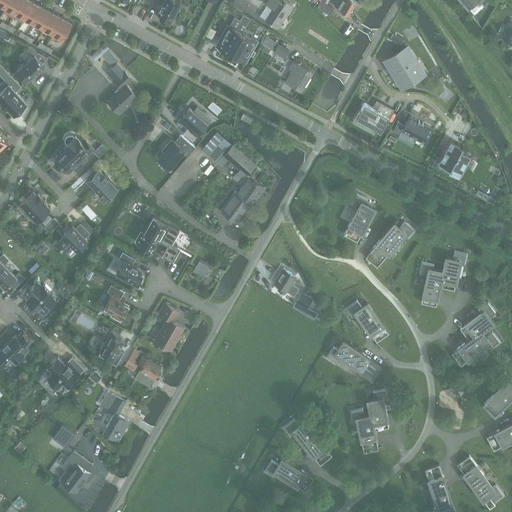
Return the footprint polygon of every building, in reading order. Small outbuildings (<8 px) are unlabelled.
[(0,0),(0,5),(5,8),(9,0),(0,0)] [(14,13),(21,0),(9,0),(5,8),(14,13)] [(24,19),(33,1),(31,0),(21,0),(14,13),(24,19)] [(175,9),(177,10),(181,4),(179,3),(180,1),(177,0),(165,0),(163,3),(162,2),(160,7),(161,8),(160,9),(159,9),(158,9),(160,10),(159,10),(158,10),(159,11),(158,13),(162,15),(160,18),(168,22),(175,9)] [(245,0),(232,0),(231,3),(243,11),(248,2),(245,0)] [(271,10),(265,19),(276,27),(281,18),(284,19),(292,7),(281,0),(269,0),(266,6),(271,10)] [(334,8),(320,0),(316,7),(330,15),(334,8)] [(336,0),(334,4),(351,14),(359,1),(357,0),(336,0)] [(461,0),(469,9),(470,9),(474,14),(484,6),(479,1),(480,0),(461,0)] [(33,24),(43,6),(33,1),(24,19),(33,24)] [(43,29),(52,12),(43,6),(33,24),(43,29)] [(53,34),(62,17),(52,12),(43,29),(53,34)] [(224,41),(220,49),(223,51),(223,52),(230,56),(243,32),(250,19),(244,14),(240,20),(234,17),(230,25),(229,25),(228,27),(227,26),(220,39),(224,41)] [(62,40),(72,22),(62,17),(53,34),(62,40)] [(511,20),(508,26),(509,27),(503,40),(511,44),(511,20)] [(216,31),(211,28),(206,36),(212,39),(216,31)] [(243,32),(230,56),(237,60),(238,58),(241,60),(246,63),(250,55),(253,57),(256,52),(252,49),(256,42),(255,41),(256,40),(243,32)] [(404,39),(393,33),(390,38),(400,45),(404,39)] [(261,44),(284,58),(289,50),(266,36),(261,44)] [(105,43),(91,55),(96,60),(109,48),(105,43)] [(422,74),(423,74),(407,47),(387,60),(391,66),(395,72),(393,73),(397,81),(401,78),(405,84),(421,74),(422,74)] [(24,63),(16,70),(27,81),(33,76),(45,66),(42,63),(48,57),(38,52),(35,55),(25,64),(24,63)] [(292,70),(285,81),(300,91),(312,73),(293,61),(289,68),(292,70)] [(116,63),(106,72),(114,80),(121,88),(108,100),(119,112),(137,95),(126,83),(132,78),(124,70),(123,70),(116,63)] [(0,99),(2,102),(7,108),(7,107),(13,114),(17,111),(18,113),(25,107),(23,105),(26,103),(15,91),(21,86),(10,75),(4,80),(5,80),(0,84),(0,99)] [(356,118),(364,123),(365,121),(373,125),(372,127),(374,128),(381,132),(393,109),(380,101),(376,109),(364,102),(357,116),(356,118)] [(189,107),(178,120),(187,128),(183,132),(192,140),(207,123),(200,117),(204,113),(197,107),(193,111),(189,107)] [(241,118),(251,124),(254,119),(243,113),(241,118)] [(398,122),(393,131),(399,134),(398,137),(406,141),(410,134),(425,143),(432,128),(423,123),(423,122),(422,123),(419,121),(419,120),(418,120),(409,116),(404,125),(398,122),(398,121),(397,122),(398,122)] [(166,121),(163,126),(167,130),(171,125),(166,121)] [(217,131),(202,148),(215,160),(221,153),(223,155),(233,144),(217,131)] [(163,151),(158,157),(170,167),(183,152),(187,156),(195,147),(180,134),(175,140),(174,139),(173,140),(169,145),(167,143),(161,150),(163,151)] [(86,141),(83,144),(75,135),(74,136),(72,135),(70,135),(68,135),(67,136),(65,138),(65,140),(65,142),(66,144),(66,145),(68,147),(56,159),(65,168),(67,167),(70,169),(77,162),(79,164),(85,158),(83,156),(92,147),(86,141)] [(457,142),(451,139),(450,138),(439,159),(440,159),(444,162),(443,164),(450,168),(448,170),(459,176),(470,155),(460,150),(463,145),(457,142)] [(233,144),(223,155),(246,175),(256,164),(233,144)] [(86,179),(105,199),(117,188),(107,177),(108,176),(104,173),(99,167),(86,179)] [(56,182),(60,178),(51,170),(48,173),(56,182)] [(220,210),(236,221),(252,199),(253,200),(264,185),(250,174),(245,181),(241,179),(239,182),(243,184),(237,192),(235,190),(220,210)] [(489,195),(478,189),(476,193),(487,199),(489,195)] [(29,190),(24,195),(26,197),(25,198),(21,202),(20,203),(30,213),(27,216),(33,222),(36,219),(37,220),(50,207),(49,207),(42,200),(43,199),(44,199),(37,192),(37,193),(36,194),(34,191),(34,190),(33,190),(32,192),(29,190)] [(375,208),(365,203),(367,199),(357,194),(351,204),(358,208),(344,234),(357,241),(375,208)] [(50,233),(60,223),(54,217),(44,227),(50,233)] [(141,232),(136,241),(150,249),(153,244),(154,245),(157,240),(168,246),(162,256),(173,262),(180,249),(172,244),(179,231),(153,217),(144,233),(143,232),(143,233),(141,232)] [(377,266),(403,235),(406,238),(414,229),(405,221),(400,227),(394,222),(366,256),(377,266)] [(62,234),(64,236),(57,243),(67,253),(74,246),(77,250),(87,240),(85,237),(90,233),(80,223),(75,227),(74,226),(69,230),(68,229),(62,234)] [(142,276),(139,274),(141,270),(136,267),(137,266),(133,264),(136,258),(122,251),(118,259),(123,261),(117,272),(119,273),(118,275),(124,278),(125,276),(138,284),(142,276)] [(453,258),(446,257),(443,271),(440,286),(454,289),(460,264),(464,265),(466,253),(455,251),(453,258)] [(0,282),(4,287),(5,287),(9,283),(14,288),(24,278),(19,273),(16,275),(4,264),(8,260),(3,254),(0,257),(0,282)] [(434,265),(422,262),(420,274),(427,275),(421,302),(436,305),(440,286),(443,271),(433,268),(434,265)] [(197,264),(193,271),(204,277),(207,270),(197,264)] [(283,268),(274,282),(280,286),(278,290),(284,294),(286,290),(294,295),(297,289),(301,292),(304,288),(293,280),(296,275),(283,268)] [(43,284),(42,285),(38,281),(28,290),(33,294),(27,299),(36,308),(41,303),(45,307),(54,298),(51,294),(52,293),(43,284)] [(26,282),(19,289),(23,292),(30,285),(26,282)] [(121,320),(126,311),(129,306),(124,303),(124,302),(119,299),(124,291),(111,284),(107,291),(112,294),(105,307),(112,311),(112,312),(112,313),(111,315),(121,320)] [(302,292),(297,301),(306,306),(311,298),(302,292)] [(347,307),(354,317),(357,314),(377,341),(389,333),(367,302),(361,306),(357,300),(347,307)] [(170,349),(184,325),(174,320),(179,310),(165,302),(159,313),(168,317),(155,340),(170,349)] [(495,312),(488,302),(478,309),(481,313),(460,328),(469,340),(482,330),(482,331),(493,322),(489,316),(495,312)] [(306,306),(303,312),(313,318),(317,313),(306,306)] [(123,339),(119,337),(121,334),(113,329),(105,342),(104,341),(100,348),(102,349),(98,354),(109,361),(116,365),(124,352),(118,349),(121,345),(120,344),(123,339)] [(492,331),(486,336),(482,331),(482,330),(469,340),(452,353),(461,365),(487,345),(490,348),(499,341),(492,331)] [(8,340),(3,344),(4,345),(0,349),(0,360),(3,364),(5,363),(12,357),(16,361),(24,353),(20,349),(30,339),(23,333),(19,337),(16,334),(8,341),(8,340)] [(341,357),(372,377),(380,365),(343,340),(337,349),(334,346),(327,356),(337,363),(341,357)] [(140,351),(135,348),(124,365),(133,371),(138,363),(134,361),(140,351)] [(51,362),(48,365),(53,371),(47,377),(57,386),(63,380),(68,386),(85,369),(74,358),(67,365),(58,356),(57,357),(55,355),(50,360),(51,362)] [(160,367),(161,366),(142,355),(138,363),(142,366),(140,369),(139,369),(135,377),(149,386),(154,377),(157,372),(159,371),(160,369),(160,367)] [(111,374),(117,377),(121,371),(114,367),(111,374)] [(102,376),(94,370),(89,376),(96,383),(102,376)] [(496,381),(502,386),(484,403),(495,414),(511,397),(511,385),(510,384),(511,382),(511,379),(505,372),(496,381)] [(375,399),(368,400),(371,414),(374,430),(375,430),(389,426),(383,401),(387,400),(385,389),(373,391),(375,399)] [(108,391),(100,404),(114,412),(106,425),(105,427),(103,431),(119,440),(130,420),(119,414),(126,401),(108,391)] [(371,414),(364,416),(363,408),(351,411),(354,422),(357,421),(364,452),(379,449),(375,430),(374,430),(371,414)] [(295,433),(320,464),(332,455),(304,420),(299,424),(294,419),(284,426),(292,435),(295,433)] [(511,422),(487,436),(494,450),(511,439),(511,422)] [(63,424),(53,438),(71,452),(67,458),(61,466),(66,469),(59,479),(58,479),(76,492),(91,472),(88,470),(93,463),(74,449),(73,449),(67,445),(75,434),(63,424)] [(20,442),(15,447),(19,452),(25,447),(20,442)] [(483,499),(489,495),(493,501),(503,494),(496,485),(493,487),(469,455),(457,463),(483,499)] [(278,473),(306,490),(314,477),(282,458),(278,464),(272,460),(265,470),(276,476),(278,473)] [(439,464),(425,469),(438,507),(434,508),(434,511),(447,511),(446,508),(453,506),(439,464)]
